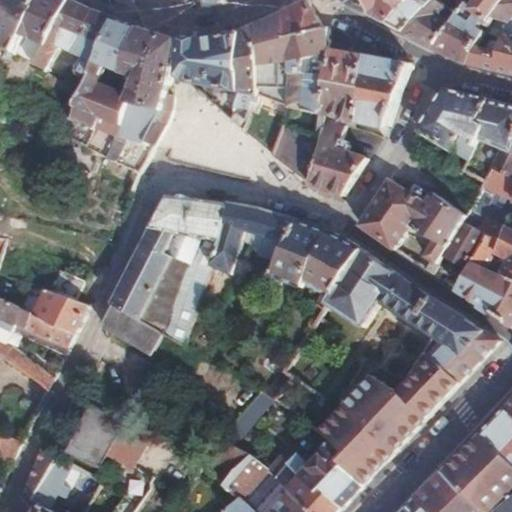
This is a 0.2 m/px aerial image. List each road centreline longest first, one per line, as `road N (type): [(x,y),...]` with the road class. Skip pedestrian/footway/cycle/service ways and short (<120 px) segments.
road 1 (residential): [(343,223),(153,176),(8,511)]
road 2 (residential): [(511,343),(343,223)]
road 3 (residential): [(511,367),(376,511)]
road 4 (residential): [(433,64),(405,135),(343,223)]
road 5 (residential): [(268,0),(196,19),(136,0)]
road 6 (residential): [(433,64),(333,12),(327,0)]
